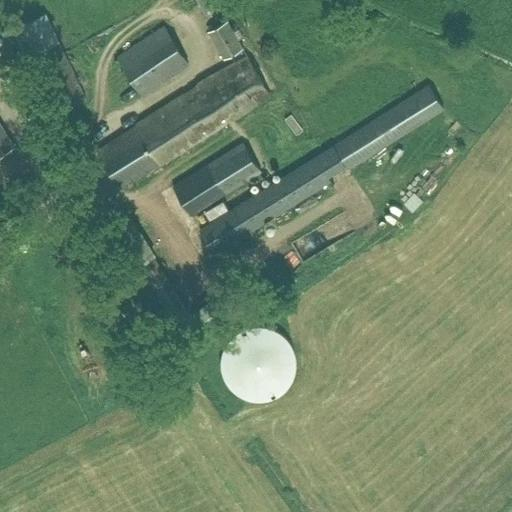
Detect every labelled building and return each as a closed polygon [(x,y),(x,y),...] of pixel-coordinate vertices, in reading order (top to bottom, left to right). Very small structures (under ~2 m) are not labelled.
[(197,0),(203,10),(221,0),(197,0)] [(59,110),(85,98),(44,11),(18,23),(59,110)] [(206,30),(222,58),(243,46),(227,18),(206,30)] [(163,24),(117,55),(142,93),(186,64),(187,60),(163,24)] [(199,86),(97,148),(122,187),(270,94),(247,55),(212,77),(211,75),(198,83),(199,86)] [(427,83),(332,142),(348,168),(443,108),(427,83)] [(0,153),(13,145),(0,124),(0,153)] [(241,141),(172,185),(190,213),(259,170),(241,141)] [(312,154),(199,226),(215,252),(328,179),(312,154)] [(343,216),(325,230),(334,241),(352,226),(343,216)] [(294,369),(295,362),(294,354),(292,347),(289,341),(284,335),(278,330),(272,327),(265,325),(258,324),(250,325),(243,327),(237,330),(231,335),(226,341),(223,347),(221,354),(220,362),(221,369),(223,376),(226,383),(231,388),(237,393),(243,396),(250,399),(258,399),(265,399),(272,396),(278,393),(284,388),(289,383),(292,376),(294,369)]
